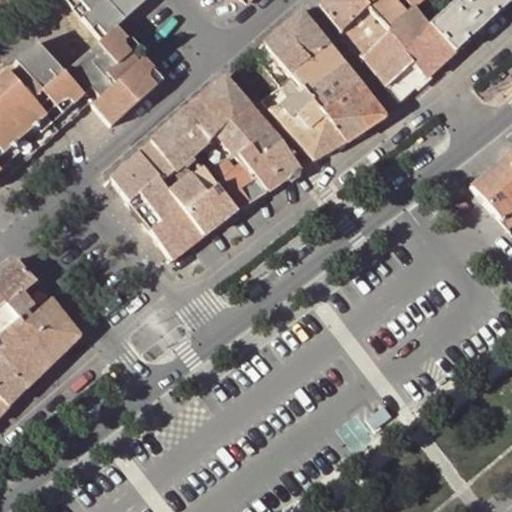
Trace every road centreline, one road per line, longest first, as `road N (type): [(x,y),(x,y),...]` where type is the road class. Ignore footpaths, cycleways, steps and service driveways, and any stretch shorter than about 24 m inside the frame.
road 1 (unclassified): [(210,339),(481,138),(511,105)]
road 2 (residential): [(80,184),(233,43)]
road 3 (residential): [(210,339),(80,184)]
road 4 (residential): [(150,386),(18,238)]
road 5 (unclassified): [(0,499),(150,386)]
